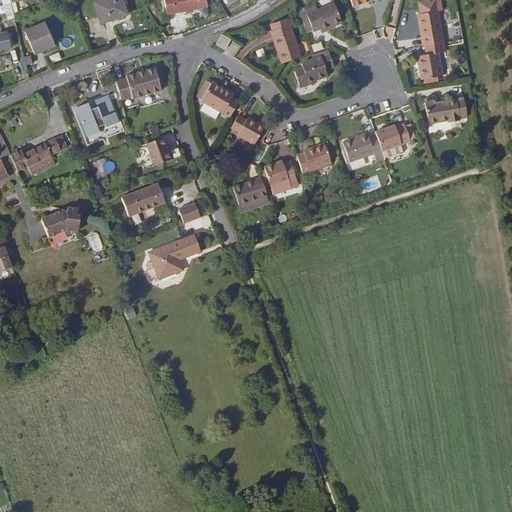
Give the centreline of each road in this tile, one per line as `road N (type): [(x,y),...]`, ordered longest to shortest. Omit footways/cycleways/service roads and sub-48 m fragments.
road 1 (residential): [(192,44),(304,117),(371,92),(374,70)]
road 2 (residential): [(237,247),(183,126),(180,85),(192,44)]
road 3 (residential): [(0,100),(110,55),(192,44)]
